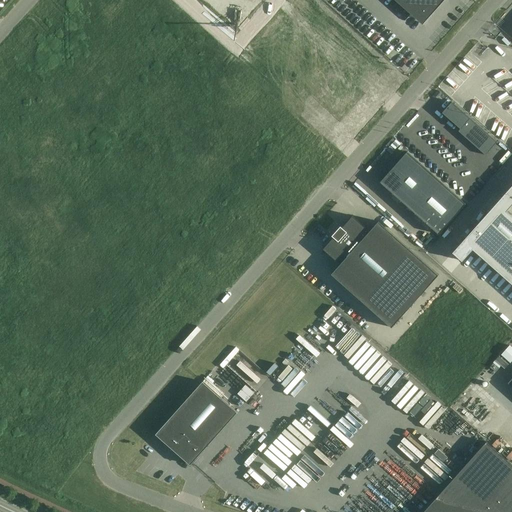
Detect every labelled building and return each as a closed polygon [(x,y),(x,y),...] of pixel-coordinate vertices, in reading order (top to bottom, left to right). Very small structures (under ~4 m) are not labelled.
[(95,35),(126,0),(80,0),(69,12),(95,35)] [(206,0),(204,3),(215,12),(225,0),(206,0)] [(225,0),(215,12),(225,22),(239,6),(232,0),(225,0)] [(262,0),(245,0),(240,7),(250,15),(263,0),(262,0)] [(398,0),(422,21),(440,0),(398,0)] [(239,6),(225,22),(236,31),(250,15),(240,7),(239,6)] [(460,128),(458,130),(485,154),(496,141),(451,101),(442,112),(460,128)] [(465,204),(407,152),(379,182),(438,235),(465,204)] [(462,261),(472,249),(511,284),(511,216),(506,211),(511,204),(511,194),(507,191),(452,252),(462,261)] [(331,274),(391,328),(438,275),(378,221),(369,231),(352,216),(342,228),(340,226),(339,227),(341,229),(334,236),(333,235),(332,236),(333,237),(323,249),(340,264),(331,274)] [(511,347),(509,345),(501,354),(510,362),(511,359),(511,347)] [(498,356),(495,360),(504,368),(508,364),(498,356)] [(237,412),(202,381),(155,434),(190,465),(237,412)] [(435,498),(423,511),(511,511),(511,464),(486,441),(435,498)]
